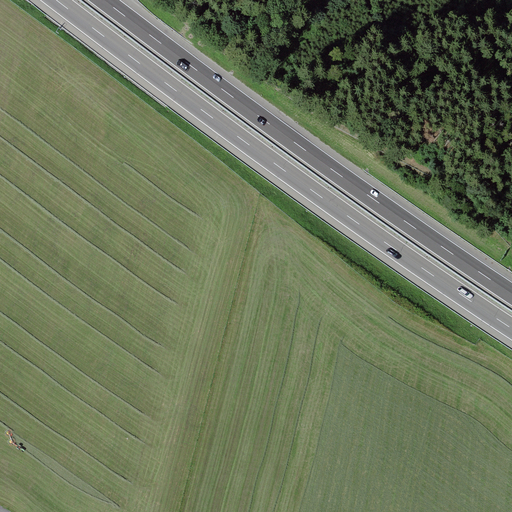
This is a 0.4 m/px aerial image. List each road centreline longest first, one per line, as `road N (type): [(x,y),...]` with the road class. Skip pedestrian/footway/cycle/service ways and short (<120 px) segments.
road 1 (motorway): [(55,0),(511,329)]
road 2 (motorway): [(511,293),(104,0)]
